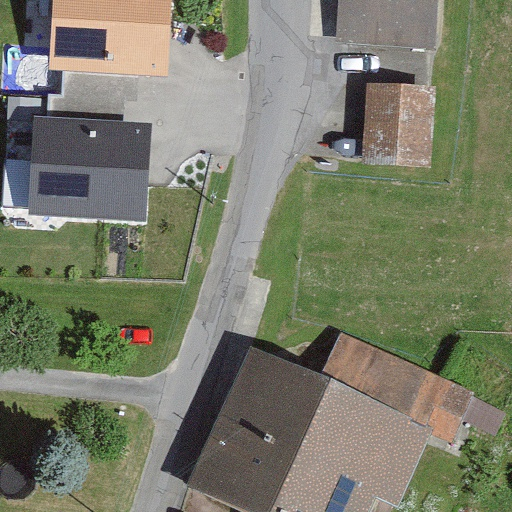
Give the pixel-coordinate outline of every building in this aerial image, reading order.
[(148,0),(24,0),(23,72),(147,74),(148,0)] [(348,0),(346,43),(449,50),(451,0),(348,0)] [(367,157),(441,161),(445,85),(371,82),(367,157)] [(122,112),(13,107),(8,210),(117,214),(122,112)] [(342,345),(325,382),(444,434),(438,448),(458,457),(480,404),(342,345)] [(247,352),(188,491),(238,511),(376,511),(378,508),(387,511),(409,511),(438,448),(444,434),(325,382),(247,352)]
